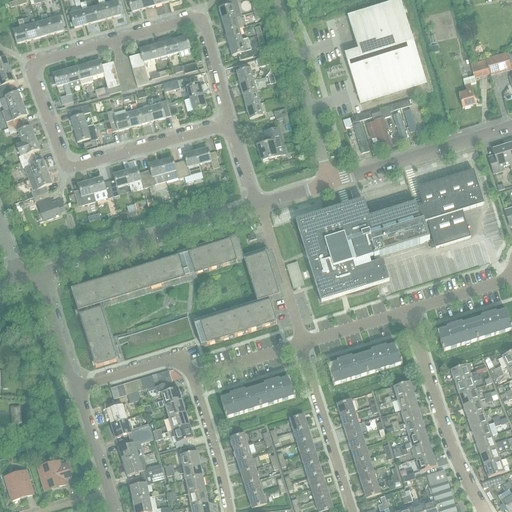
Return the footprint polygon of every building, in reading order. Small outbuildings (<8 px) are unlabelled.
[(97,0),(99,7),(94,8),(98,22),(109,19),(105,5),(103,0),(97,0)] [(127,0),(131,13),(143,10),(140,0),(127,0)] [(140,0),(143,10),(155,6),(153,0),(140,0)] [(225,8),(219,10),(222,21),(240,16),(235,0),(232,0),(224,2),(225,8)] [(117,1),(105,5),(109,19),(121,16),(117,1)] [(348,17),(359,52),(411,36),(401,1),(348,17)] [(85,2),(80,4),(86,25),(98,22),(94,8),(87,10),(85,2)] [(86,25),(80,4),(82,11),(70,14),(74,29),(86,25)] [(240,16),(222,21),(222,22),(225,33),(239,29),(243,28),(240,17),(240,16)] [(59,17),(48,21),(52,35),(63,32),(59,17)] [(27,18),(23,19),(25,27),(29,41),(40,38),(37,24),(29,26),(27,18)] [(20,29),(13,30),(17,45),(29,41),(25,27),(23,19),(18,21),(20,29)] [(48,21),(37,24),(40,38),(52,35),(48,21)] [(239,29),(225,33),(229,45),(242,41),(239,30),(239,29)] [(359,52),(345,56),(360,104),(426,83),(411,36),(359,52)] [(186,37),(175,40),(178,53),(179,57),(191,54),(190,50),(186,37)] [(242,41),(229,45),(232,56),(238,55),(239,61),(253,58),(249,43),(248,39),(242,41)] [(175,40),(163,44),(166,57),(178,53),(175,40)] [(163,44),(151,47),(155,60),(166,57),(163,44)] [(141,54),(142,61),(143,63),(155,60),(151,47),(139,50),(141,54)] [(141,54),(129,58),(130,64),(142,61),(141,54)] [(486,59),(490,74),(490,76),(511,70),(507,54),(486,59)] [(258,68),(270,64),(268,57),(256,60),(258,68)] [(0,60),(0,73),(10,70),(6,59),(0,61),(0,60)] [(486,59),(470,64),(474,77),(474,78),(490,74),(486,59)] [(100,61),(88,64),(92,77),(103,74),(103,71),(101,66),(100,61)] [(142,61),(130,64),(132,70),(144,66),(143,63),(142,61)] [(113,62),(101,66),(103,71),(114,68),(113,62)] [(183,67),(182,67),(183,72),(184,74),(198,71),(196,63),(194,64),(183,67)] [(88,64),(76,68),(80,81),(81,86),(93,83),(92,77),(88,64)] [(144,66),(132,70),(134,76),(146,72),(144,66)] [(76,68),(65,71),(68,84),(69,88),(81,86),(80,81),(76,68)] [(103,71),(103,74),(104,77),(116,74),(114,68),(103,71)] [(236,73),(240,85),(253,81),(250,69),(236,73)] [(0,73),(0,93),(10,89),(8,84),(14,82),(10,70),(0,73)] [(54,77),(50,78),(52,85),(56,84),(56,87),(63,85),(66,96),(60,98),(62,106),(74,102),(72,98),(71,95),(69,88),(68,84),(65,71),(53,74),(54,77)] [(146,72),(134,76),(135,81),(147,78),(146,72)] [(116,74),(104,77),(106,83),(118,80),(116,74)] [(466,92),(458,94),(462,109),(476,105),(470,86),(476,84),(474,78),(474,77),(463,80),(466,92)] [(147,78),(135,81),(137,88),(149,84),(147,78)] [(118,80),(106,83),(107,89),(119,86),(118,80)] [(177,80),(162,85),(164,93),(180,89),(177,80)] [(253,81),(240,85),(243,96),(256,93),(253,81)] [(199,84),(186,88),(189,99),(203,96),(199,84)] [(119,86),(107,89),(109,95),(121,92),(119,86)] [(10,89),(0,93),(0,103),(3,112),(9,110),(23,105),(18,93),(12,95),(10,89)] [(256,93),(243,96),(246,108),(260,104),(256,93)] [(189,99),(184,101),(187,112),(193,111),(206,108),(203,96),(189,99)] [(152,100),(147,101),(149,108),(153,122),(165,119),(171,117),(168,105),(167,101),(160,103),(159,99),(152,101),(152,100)] [(390,113),(411,106),(409,100),(388,107),(390,113)] [(144,109),(138,111),(142,125),(153,122),(149,108),(147,101),(149,105),(143,107),(144,109)] [(172,104),(168,105),(171,117),(178,115),(175,103),(172,104)] [(260,104),(246,108),(250,120),(263,116),(260,104)] [(3,112),(2,112),(6,123),(8,130),(8,129),(23,124),(21,118),(27,116),(23,105),(9,110),(3,112)] [(88,105),(70,110),(72,119),(71,119),(74,131),(87,128),(93,126),(90,114),(88,105)] [(276,120),(288,117),(286,109),(274,113),(276,120)] [(413,109),(407,111),(413,132),(419,131),(413,109)] [(112,112),(107,113),(109,122),(110,125),(112,133),(118,132),(130,129),(126,114),(125,111),(113,114),(112,112)] [(138,111),(126,114),(130,129),(142,125),(138,111)] [(371,112),(361,115),(362,121),(372,118),(371,112)] [(362,121),(361,115),(350,119),(352,124),(362,121)] [(392,148),(398,146),(389,115),(383,117),(392,148)] [(382,118),(366,123),(371,139),(378,136),(381,144),(389,142),(382,118)] [(8,129),(8,130),(10,135),(18,132),(22,144),(35,139),(31,127),(25,129),(23,124),(8,129)] [(87,128),(74,131),(77,143),(90,139),(90,142),(83,144),(85,150),(97,146),(95,140),(97,140),(93,126),(87,128)] [(358,126),(352,128),(359,152),(365,150),(358,126)] [(262,161),(286,155),(278,129),(265,132),(268,143),(258,146),(262,161)] [(22,144),(16,146),(20,157),(18,158),(21,164),(36,158),(33,152),(39,150),(35,139),(22,144)] [(511,169),(504,146),(492,150),(495,159),(489,161),(493,175),(504,171),(503,168),(509,165),(511,169)] [(207,149),(196,152),(199,165),(211,162),(213,170),(219,168),(215,153),(209,155),(207,149)] [(185,161),(180,163),(184,178),(190,177),(201,173),(199,165),(196,152),(184,156),(185,161)] [(36,158),(21,164),(23,169),(24,169),(28,180),(34,178),(48,173),(43,162),(38,164),(36,158)] [(172,159),(161,162),(164,174),(164,175),(166,182),(178,179),(178,180),(184,178),(180,163),(174,165),(172,159)] [(150,171),(144,173),(149,188),(155,186),(155,185),(166,182),(164,175),(164,174),(161,162),(148,165),(150,171)] [(137,169),(125,172),(129,185),(131,192),(142,189),(143,190),(149,188),(144,173),(138,174),(137,169)] [(375,259),(379,258),(379,257),(429,241),(425,227),(428,226),(435,249),(470,238),(462,212),(484,205),(473,171),(417,189),(422,206),(416,208),(415,204),(385,213),(385,212),(368,216),(364,201),(324,213),(324,212),(321,213),(317,214),(312,215),(307,216),(302,218),(299,219),(296,221),(291,223),(304,252),(305,251),(321,303),(346,296),(349,296),(352,295),(355,295),(358,294),(361,293),(364,292),(367,291),(370,290),(373,289),(377,287),(377,286),(389,282),(383,262),(375,264),(375,259)] [(115,181),(109,182),(113,198),(119,196),(117,188),(129,185),(125,172),(113,175),(115,181)] [(34,178),(28,180),(32,191),(31,192),(33,198),(47,193),(48,192),(46,187),(52,185),(48,173),(34,178)] [(102,178),(90,182),(93,194),(96,203),(107,199),(113,198),(109,182),(103,184),(102,178)] [(80,191),(74,192),(78,207),(84,206),(96,203),(93,194),(90,182),(78,185),(80,191)] [(47,193),(33,198),(35,204),(37,203),(44,222),(60,216),(59,214),(65,212),(61,201),(51,205),(49,199),(47,193)] [(71,290),(78,311),(78,312),(237,262),(230,240),(71,290)] [(244,260),(257,303),(282,295),(269,253),(244,260)] [(297,288),(300,287),(304,286),(297,263),(286,266),(293,289),(297,288)] [(276,323),(270,301),(200,323),(194,325),(201,346),(206,345),(276,323)] [(79,315),(79,316),(95,368),(117,361),(101,309),(79,315)] [(486,317),(472,321),(478,341),(511,330),(511,329),(506,311),(492,315),(491,313),(486,315),(486,317)] [(129,350),(191,331),(187,317),(125,337),(129,350)] [(452,328),(437,332),(444,352),(478,341),(472,321),(457,326),(457,324),(452,326),(452,328)] [(376,351),(361,356),(367,375),(402,365),(396,345),(381,350),(380,348),(375,349),(376,351)] [(489,370),(491,377),(502,371),(507,369),(511,366),(511,352),(501,357),(505,364),(494,370),(493,367),(489,370)] [(342,362),(327,366),(333,386),(367,375),(361,356),(347,360),(346,358),(341,360),(342,362)] [(450,371),(454,383),(471,377),(478,375),(487,372),(484,365),(474,368),(476,372),(470,374),(467,365),(450,371)] [(168,371),(162,373),(166,384),(171,382),(168,371)] [(502,371),(491,377),(493,380),(504,375),(502,371)] [(162,373),(156,375),(160,386),(163,385),(166,384),(162,373)] [(156,375),(150,377),(154,388),(160,386),(156,375)] [(471,377),(454,383),(458,395),(475,389),(473,383),(479,380),(478,375),(471,377)] [(150,377),(144,378),(148,389),(154,388),(150,377)] [(144,378),(139,380),(142,391),(148,389),(144,378)] [(266,385),(254,389),(261,409),(295,398),(289,378),(278,382),(274,383),(274,381),(268,383),(269,385),(266,385)] [(139,380),(133,382),(137,393),(142,391),(139,380)] [(133,382),(127,384),(131,395),(137,393),(133,382)] [(393,388),(396,400),(413,395),(410,382),(393,388)] [(127,384),(121,385),(125,397),(131,395),(127,384)] [(121,385),(116,387),(119,398),(125,397),(121,385)] [(163,385),(160,386),(154,388),(156,395),(161,394),(163,401),(157,403),(159,408),(165,406),(165,407),(181,401),(177,388),(165,392),(163,385)] [(119,398),(116,387),(110,389),(113,400),(119,398)] [(232,396),(220,400),(226,419),(261,409),(254,389),(243,393),(240,393),(239,392),(234,393),(235,395),(232,396)] [(475,389),(458,395),(463,407),(480,401),(475,389)] [(507,396),(507,397),(511,394),(511,392),(511,390),(505,392),(505,393),(499,396),(501,399),(507,396)] [(131,395),(125,397),(119,398),(127,396),(129,404),(140,401),(137,393),(131,395)] [(413,395),(396,400),(400,412),(417,407),(413,395)] [(181,401),(165,407),(168,419),(185,414),(181,401)] [(336,405),(340,417),(354,413),(350,401),(336,405)] [(480,401),(463,407),(467,419),(484,413),(480,401)] [(122,405),(106,411),(111,425),(127,420),(122,405)] [(21,424),(20,407),(10,407),(11,425),(21,424)] [(391,424),(392,428),(404,424),(421,419),(417,407),(400,412),(404,424),(398,426),(397,422),(391,424)] [(354,413),(340,417),(344,429),(358,424),(354,413)] [(484,413),(467,419),(471,431),(488,425),(484,413)] [(185,414),(168,419),(172,431),(189,426),(185,414)] [(289,421),(293,432),(307,428),(303,416),(289,421)] [(404,424),(392,428),(393,432),(399,430),(400,431),(406,429),(408,436),(425,431),(421,419),(404,424)] [(127,420),(111,425),(115,439),(131,434),(134,433),(133,430),(131,424),(128,425),(127,420)] [(358,424),(344,429),(347,440),(362,436),(358,424)] [(131,434),(127,435),(129,440),(140,437),(150,434),(147,425),(137,428),(133,430),(134,433),(131,434)] [(488,425),(471,431),(475,443),(492,437),(488,425)] [(189,426),(172,431),(176,444),(193,438),(189,426)] [(307,428),(293,432),(297,444),(311,439),(307,428)] [(410,444),(404,446),(406,450),(412,448),(429,443),(425,431),(408,436),(410,444)] [(150,434),(140,437),(142,445),(152,442),(150,434)] [(230,439),(234,451),(253,445),(253,444),(247,446),(244,435),(230,439)] [(362,436),(347,440),(351,451),(365,447),(362,436)] [(131,445),(118,448),(123,463),(139,458),(143,457),(144,456),(141,445),(142,445),(140,437),(129,440),(131,445)] [(492,437),(475,443),(479,455),(496,449),(508,445),(507,440),(495,444),(492,437)] [(311,439),(297,444),(300,455),(314,451),(311,439)] [(429,443),(412,448),(415,460),(432,455),(429,443)] [(253,445),(234,451),(237,463),(251,458),(250,453),(255,452),(253,445)] [(496,449),(479,455),(484,467),(501,461),(498,453),(510,449),(508,445),(496,449)] [(365,447),(351,451),(354,463),(369,458),(365,447)] [(314,451),(300,455),(304,467),(318,462),(314,451)] [(179,456),(182,469),(200,465),(197,452),(179,456)] [(432,455),(415,460),(419,472),(436,467),(432,455)] [(139,458),(123,463),(127,477),(141,473),(148,471),(147,469),(143,457),(139,458)] [(251,458),(237,463),(241,474),(255,470),(251,458)] [(369,458),(354,463),(358,475),(372,470),(369,458)] [(37,468),(45,492),(66,485),(65,480),(71,478),(67,464),(60,466),(59,461),(37,468)] [(501,461),(484,467),(488,479),(505,473),(509,471),(508,466),(503,468),(501,461)] [(318,462),(304,467),(308,478),(322,474),(318,462)] [(148,471),(141,473),(142,479),(152,476),(162,473),(160,465),(150,468),(147,469),(148,471)] [(200,465),(182,469),(178,470),(179,473),(180,474),(183,474),(185,482),(203,478),(200,465)] [(400,473),(401,478),(403,483),(415,479),(412,469),(400,473)] [(255,470),(241,474),(244,486),(258,481),(255,470)] [(372,470),(358,475),(362,486),(376,482),(372,470)] [(26,471),(4,478),(12,501),(33,495),(26,471)] [(427,477),(434,501),(437,511),(456,511),(444,471),(427,477)] [(152,476),(142,479),(143,484),(146,483),(147,486),(154,484),(164,482),(162,473),(152,476)] [(322,474),(308,478),(311,490),(325,485),(322,474)] [(504,483),(500,477),(489,481),(491,488),(504,483)] [(203,478),(185,482),(188,494),(205,491),(203,478)] [(258,481),(244,486),(248,497),(262,493),(258,481)] [(376,482),(362,486),(366,498),(380,494),(376,482)] [(143,484),(130,487),(133,502),(149,498),(147,486),(146,483),(143,484)] [(325,485),(311,490),(315,501),(329,497),(325,485)] [(429,503),(422,505),(423,511),(437,511),(434,501),(429,485),(424,486),(429,503)] [(205,491),(188,494),(190,507),(208,504),(205,491)] [(409,491),(404,492),(408,503),(412,502),(409,491)] [(262,493),(248,497),(252,509),(266,505),(262,493)] [(511,511),(511,495),(501,501),(507,511),(511,511)] [(149,498),(133,502),(134,511),(159,511),(160,510),(157,510),(154,497),(149,498)] [(329,497),(315,501),(317,511),(321,511),(333,509),(329,497)] [(385,497),(380,498),(382,504),(384,511),(389,509),(385,497)]
